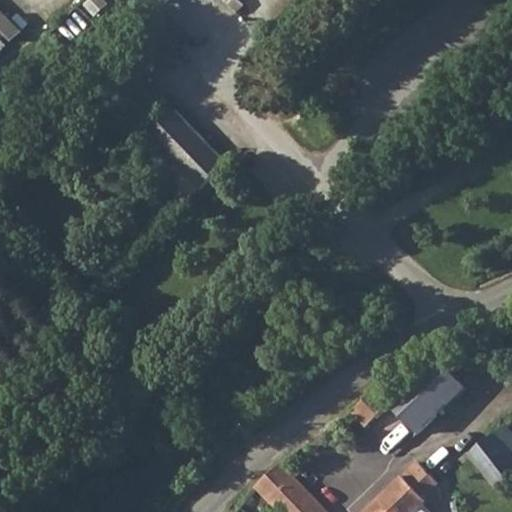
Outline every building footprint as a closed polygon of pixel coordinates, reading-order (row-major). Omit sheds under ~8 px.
[(220,0),(210,0),(208,2),(222,17),(230,10),(220,0)] [(0,6),(0,23),(11,35),(20,26),(0,6)] [(173,110),(146,136),(198,190),(226,163),(173,110)] [(375,385),(350,407),(368,425),(391,403),(418,430),(466,386),(436,355),(389,398),(375,385)] [(502,488),(511,480),(511,424),(510,423),(473,453),(502,488)] [(330,511),(283,463),(258,488),(281,511),(330,511)] [(367,511),(417,511),(427,502),(430,503),(433,505),(436,504),(443,499),(444,492),(441,489),(436,489),(435,486),(439,484),(418,463),(367,511)]
